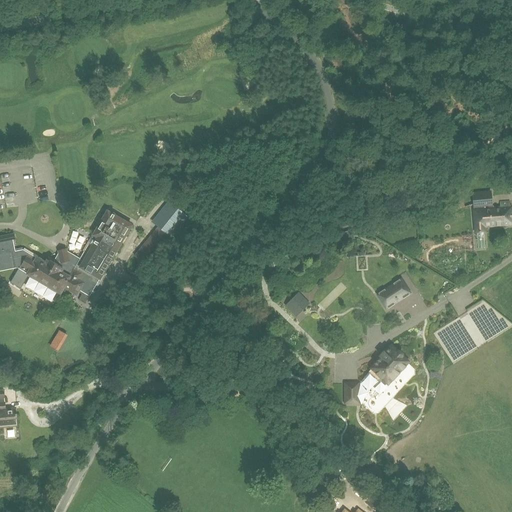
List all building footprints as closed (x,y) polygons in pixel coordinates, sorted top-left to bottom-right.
[(493,209),(491,192),(472,194),(475,233),(485,232),(485,227),(511,224),(511,221),(511,220),(511,219),(511,212),(511,207),(510,207),(509,202),(500,203),(500,208),(493,209)] [(455,209),(461,208),(465,207),(461,195),(452,197),(455,209)] [(155,226),(158,228),(170,238),(187,218),(172,205),(155,226)] [(80,260),(67,252),(63,254),(59,255),(54,263),(53,263),(53,264),(48,261),(48,262),(47,261),(46,263),(29,254),(14,246),(12,235),(0,237),(0,271),(17,268),(60,294),(64,288),(77,295),(79,291),(90,297),(100,279),(100,280),(132,226),(107,212),(94,235),(94,236),(80,260)] [(170,238),(158,228),(134,256),(146,267),(170,238)] [(403,280),(379,296),(387,308),(411,293),(403,280)] [(309,304),(306,301),(299,295),(287,307),(293,314),(296,316),(309,304)] [(56,330),(47,346),(55,351),(65,335),(56,330)] [(358,390),(358,400),(362,400),(362,387),(374,398),(371,401),(381,411),(385,408),(382,405),(391,396),(393,398),(398,393),(393,387),(390,391),(385,386),(386,385),(389,382),(390,383),(397,376),(396,374),(408,361),(393,347),(387,353),(386,351),(382,356),(383,357),(371,371),(358,384),(358,390)] [(345,400),(345,403),(346,403),(346,404),(357,404),(357,403),(358,403),(358,400),(358,390),(358,384),(345,384),(345,400)] [(16,409),(7,409),(7,402),(5,403),(4,390),(0,390),(0,426),(17,425),(16,416),(17,416),(17,414),(16,414),(16,409)] [(310,453),(298,444),(288,456),(300,465),(310,453)] [(364,486),(358,493),(368,502),(373,508),(374,509),(381,502),(379,501),(374,496),(364,486)]
